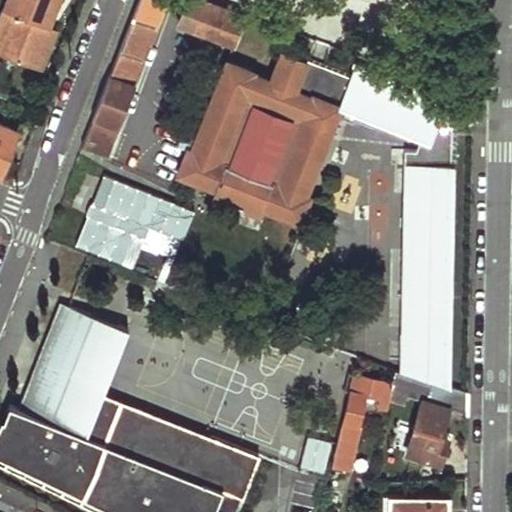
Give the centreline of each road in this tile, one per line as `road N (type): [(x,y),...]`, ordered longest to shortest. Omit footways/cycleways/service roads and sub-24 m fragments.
road 1 (residential): [(494,511),(504,0)]
road 2 (residential): [(31,210),(112,0)]
